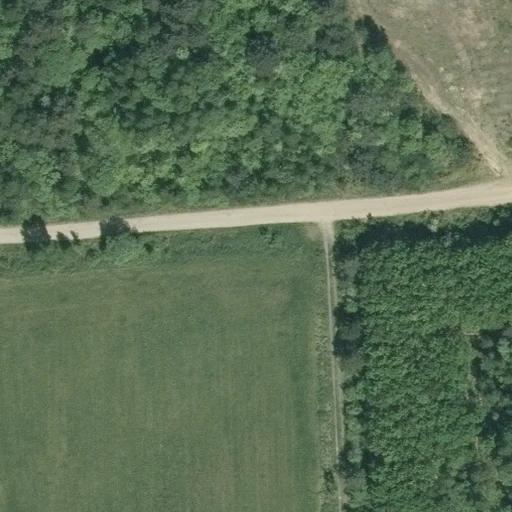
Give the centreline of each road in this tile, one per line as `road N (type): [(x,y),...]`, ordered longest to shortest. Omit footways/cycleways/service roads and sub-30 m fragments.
road 1 (track): [(0,233),(511,182)]
road 2 (track): [(355,511),(342,196)]
